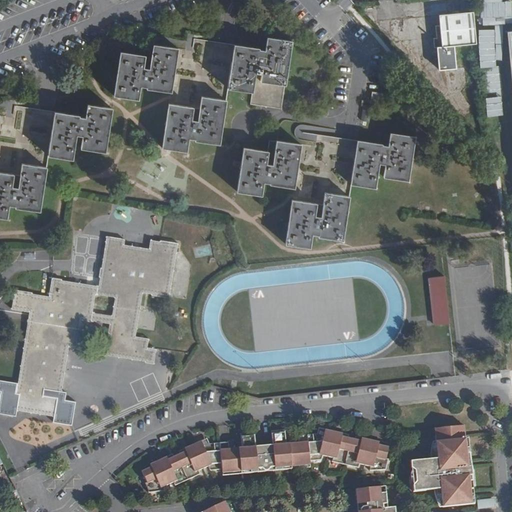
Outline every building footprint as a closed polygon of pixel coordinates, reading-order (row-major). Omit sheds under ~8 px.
[(501,0),(479,0),(480,24),(494,24),(494,18),(511,17),(511,2),(502,2),(501,0)] [(477,45),(474,12),(440,16),(441,26),(437,26),(438,39),(435,39),(435,49),(439,49),(441,70),(455,69),(454,47),(477,45)] [(293,55),(296,40),(271,36),(267,60),(261,59),(263,47),(238,44),(237,53),(245,54),(243,63),(235,62),(231,87),(257,91),(259,77),(265,78),(265,80),(289,84),(293,55)] [(480,67),(495,66),(495,59),(498,59),(498,42),(479,42),(480,67)] [(168,81),(169,72),(177,74),(181,47),(173,46),(164,45),(156,44),(153,66),(146,65),(148,54),(124,51),(117,95),(141,99),(144,83),(150,84),(149,87),(175,90),(176,82),(168,81)] [(387,102),(386,92),(374,92),(375,103),(387,102)] [(223,142),(230,99),(205,95),(202,113),(196,112),(197,106),(180,103),(179,110),(172,109),(166,145),(190,149),(192,135),(199,136),(199,139),(223,142)] [(108,151),(115,108),(90,104),(86,129),(80,128),(82,116),(74,114),(68,111),(57,112),(55,120),(63,122),(61,130),(54,129),(50,155),(74,159),(77,144),(83,146),(83,147),(108,151)] [(412,179),(418,136),(394,132),(390,157),(384,156),(386,144),(375,143),(361,141),(360,150),(367,151),(366,160),(358,159),(355,183),(379,187),(381,173),(388,174),(388,176),(412,179)] [(290,177),(292,168),(300,170),(304,144),(295,142),(279,140),(276,164),(269,163),(272,150),(246,146),(239,190),(264,194),(267,180),(273,181),(273,184),(297,187),(298,178),(290,177)] [(41,211),(47,169),(37,167),(25,165),(22,182),(16,181),(16,176),(0,173),(0,216),(9,218),(11,205),(18,206),(17,208),(41,211)] [(346,238),(353,195),(340,193),(328,192),(326,209),(319,208),(320,202),(303,199),(301,206),(294,205),(288,240),(313,245),(315,231),(322,233),(322,234),(346,238)] [(72,347),(77,318),(88,320),(93,292),(113,296),(109,321),(112,322),(110,331),(108,330),(106,340),(109,340),(107,353),(147,360),(146,363),(156,365),(158,350),(149,349),(150,340),(137,338),(145,294),(155,296),(155,299),(171,301),(181,246),(161,243),(161,246),(150,244),(149,252),(125,248),(126,241),(109,238),(104,267),(101,266),(99,277),(102,277),(100,286),(63,280),(64,278),(55,276),(51,299),(43,298),(44,294),(34,293),(35,291),(17,288),(14,305),(33,309),(19,384),(0,380),(0,391),(1,392),(0,396),(0,413),(16,417),(17,410),(54,417),(53,422),(71,425),(76,402),(65,400),(67,391),(56,389),(64,345),(72,347)] [(445,277),(429,279),(434,325),(450,323),(445,277)] [(466,423),(436,426),(440,456),(412,458),(413,465),(418,468),(419,475),(415,478),(416,489),(445,486),(446,495),(457,494),(458,499),(474,498),(472,479),(475,479),(475,465),(474,463),(473,457),(470,458),(468,440),(464,440),(464,437),(468,437),(466,423)] [(334,453),(333,458),(360,464),(361,460),(371,463),(371,468),(387,468),(390,457),(388,456),(391,445),(381,442),(381,439),(364,434),(362,437),(344,432),(344,429),(327,425),(325,430),(319,429),(300,430),(300,437),(287,438),(286,426),(273,427),(274,440),(257,442),(255,429),(242,430),(244,444),(230,445),(229,438),(210,440),(204,443),(201,439),(185,447),(186,449),(169,459),(168,455),(152,464),(153,467),(144,471),(150,481),(147,483),(152,493),(167,490),(167,485),(176,481),(178,484),(202,473),(201,469),(210,464),(211,468),(223,466),(223,469),(259,466),(259,462),(276,460),(276,463),(312,459),(312,456),(323,455),(324,451),(334,453)] [(361,487),(362,500),(360,500),(361,511),(398,511),(398,504),(386,505),(386,501),(390,501),(389,490),(383,490),(383,485),(361,487)] [(476,501),(478,510),(495,507),(494,498),(476,501)] [(232,511),(227,500),(203,511),(232,511)]
